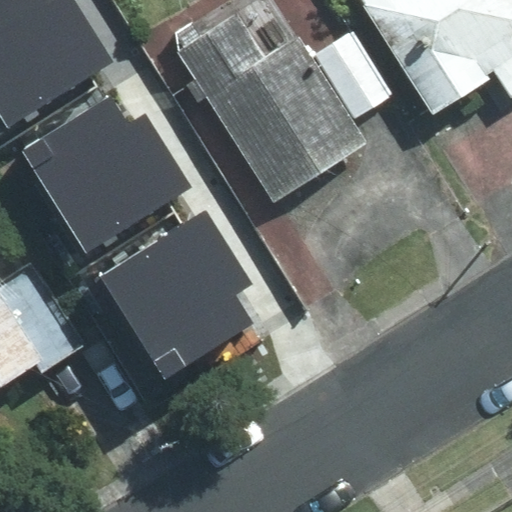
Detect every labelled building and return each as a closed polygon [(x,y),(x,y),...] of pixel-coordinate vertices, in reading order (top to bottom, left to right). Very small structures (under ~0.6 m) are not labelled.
[(61,0),(75,21),(106,0),(61,0)] [(511,0),(376,0),(438,99),(500,61),(511,79),(511,0)] [(243,5),(183,42),(276,193),(374,138),(307,31),(272,52),(243,5)] [(88,34),(0,91),(0,130),(116,305),(243,222),(186,136),(154,157),(141,137),(152,130),(88,34)] [(0,253),(0,385),(58,349),(0,253)]
